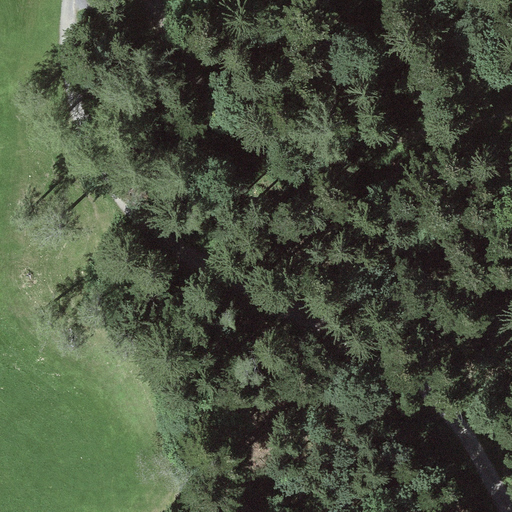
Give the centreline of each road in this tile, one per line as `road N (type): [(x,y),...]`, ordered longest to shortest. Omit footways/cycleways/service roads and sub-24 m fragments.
road 1 (track): [(76,0),(76,103),(96,156),(138,216),(217,273),(424,394),(459,424),(511,501)]
road 2 (track): [(165,0),(216,77),(306,138),(410,130),(511,104)]
